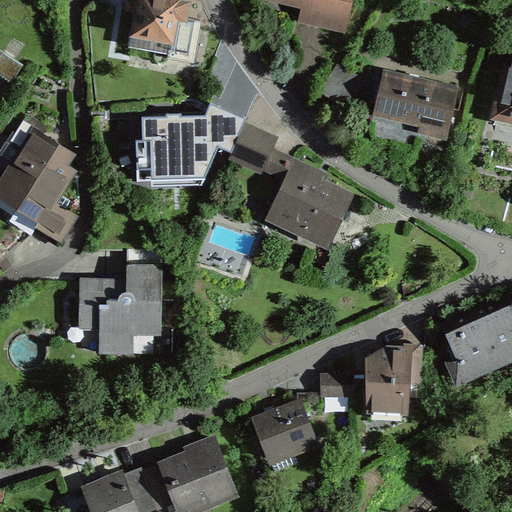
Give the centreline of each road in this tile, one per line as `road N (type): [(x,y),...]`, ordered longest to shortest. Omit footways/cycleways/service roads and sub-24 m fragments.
road 1 (residential): [(0,470),(510,262)]
road 2 (residential): [(510,262),(325,145),(277,96),(215,0)]
road 3 (residential): [(69,0),(88,198),(69,244),(51,261),(0,282)]
